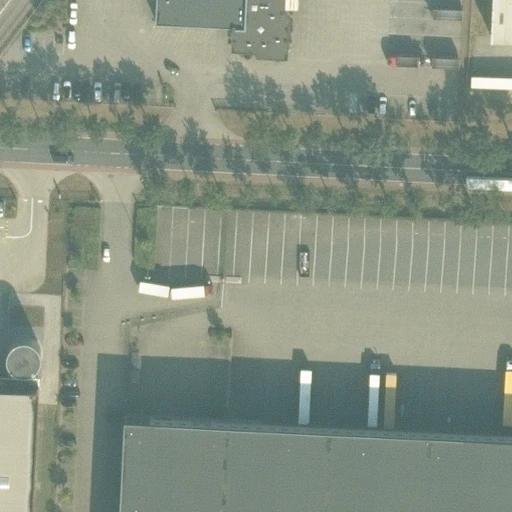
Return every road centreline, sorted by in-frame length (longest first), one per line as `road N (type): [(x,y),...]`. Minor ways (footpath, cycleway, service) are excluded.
road 1 (tertiary): [(511,173),(0,147)]
road 2 (unknown): [(114,281),(103,511)]
